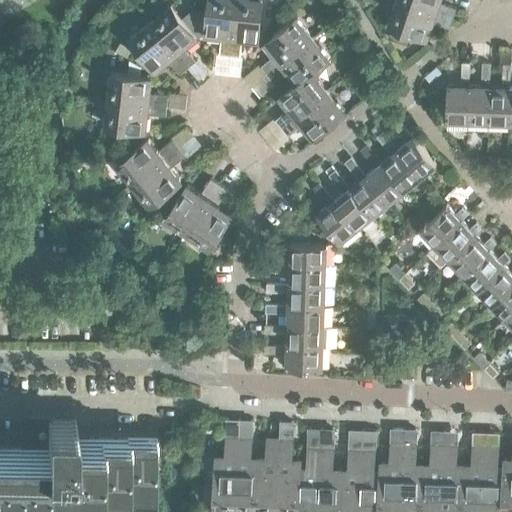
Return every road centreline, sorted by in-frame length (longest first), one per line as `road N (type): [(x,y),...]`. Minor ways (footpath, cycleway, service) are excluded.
road 1 (residential): [(279,177),(240,263),(237,378),(247,388),(511,401)]
road 2 (residential): [(503,209),(398,86)]
road 3 (residential): [(398,86),(279,177)]
